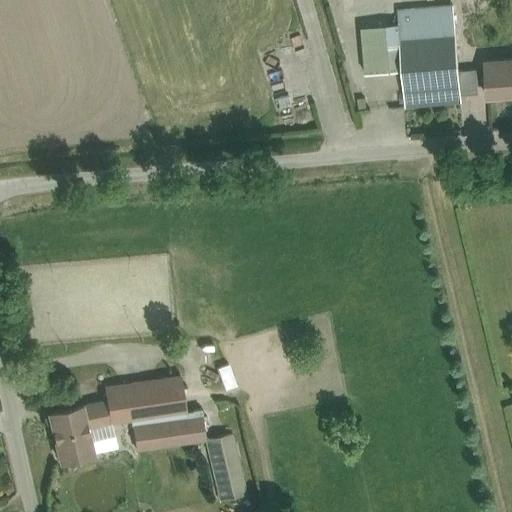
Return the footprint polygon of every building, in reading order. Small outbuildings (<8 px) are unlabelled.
[(366,72),(403,69),(404,86),(406,105),(460,101),(460,94),(478,93),(476,69),(458,69),(454,29),(452,3),(398,8),(399,22),(362,25),(366,72)] [(299,64),(315,58),(310,43),(294,49),(299,64)] [(511,58),(485,61),(486,76),(488,96),(511,94),(511,58)] [(83,404),(49,412),(60,461),(80,456),(94,453),(91,440),(88,427),(112,422),(132,417),(136,450),(206,439),(202,414),(188,417),(187,410),(182,372),(141,378),(124,382),(105,387),(108,399),(83,405),(83,404)] [(246,492),(231,431),(207,437),(222,498),(246,492)]
